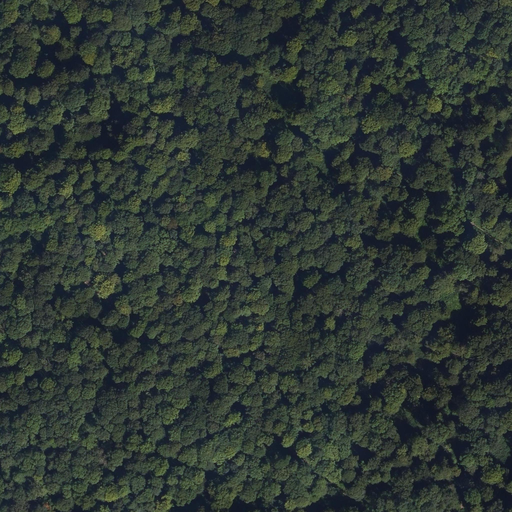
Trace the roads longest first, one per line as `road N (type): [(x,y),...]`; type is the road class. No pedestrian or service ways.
road 1 (track): [(114,0),(158,92),(165,127),(217,186),(348,498)]
road 2 (unknown): [(320,107),(367,147),(511,240)]
